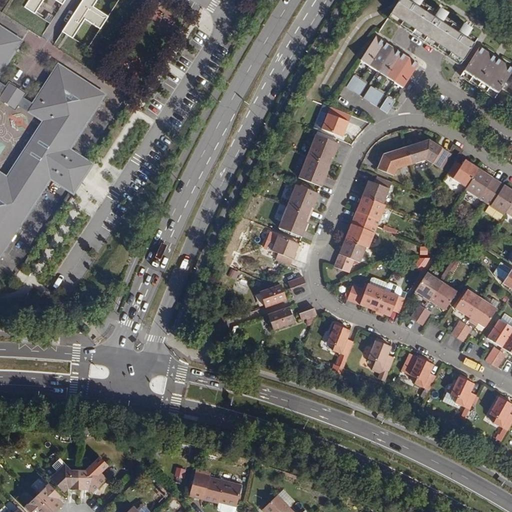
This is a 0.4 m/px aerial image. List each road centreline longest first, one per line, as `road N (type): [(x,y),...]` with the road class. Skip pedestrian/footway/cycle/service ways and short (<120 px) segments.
road 1 (residential): [(405,117),(376,129),(354,152),(313,265),(322,292),(336,314),(417,342),(511,393)]
road 2 (secondary): [(144,366),(213,206),(328,0)]
road 3 (secondary): [(290,0),(232,100),(111,360)]
road 4 (secondary): [(511,507),(356,426),(144,366)]
road 5 (secondary): [(119,395),(263,428),(456,511)]
road 6 (residential): [(405,117),(433,73),(432,61),(377,26)]
road 7 (residential): [(511,170),(435,124),(405,117)]
